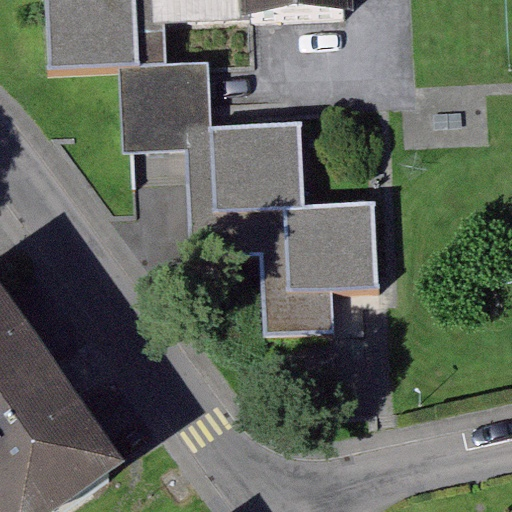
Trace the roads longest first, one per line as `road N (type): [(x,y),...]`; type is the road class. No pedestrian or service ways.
road 1 (residential): [(0,149),(272,511)]
road 2 (residential): [(511,453),(341,487),(287,511)]
